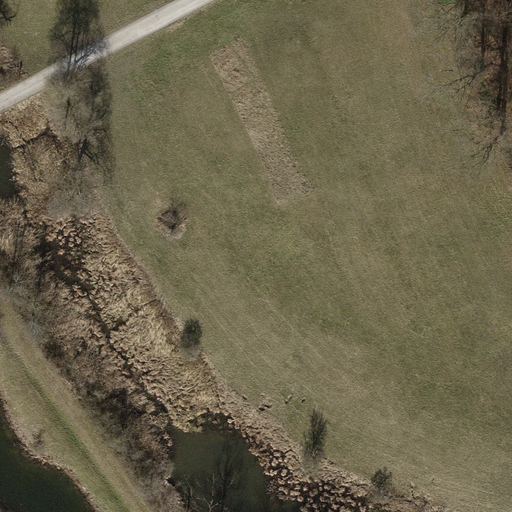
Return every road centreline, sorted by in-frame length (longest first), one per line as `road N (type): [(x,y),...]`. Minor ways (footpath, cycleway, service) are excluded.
road 1 (track): [(0,308),(139,511)]
road 2 (track): [(0,101),(196,0)]
